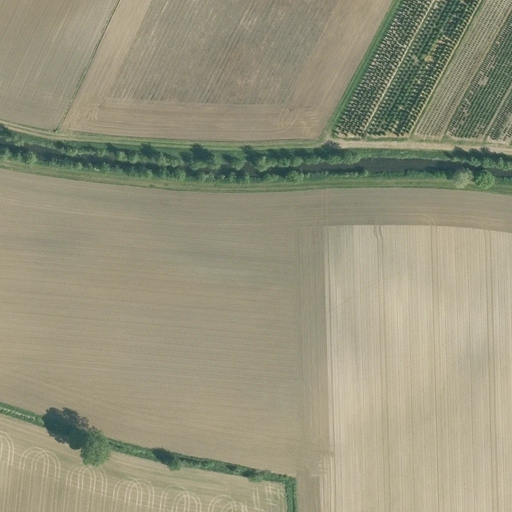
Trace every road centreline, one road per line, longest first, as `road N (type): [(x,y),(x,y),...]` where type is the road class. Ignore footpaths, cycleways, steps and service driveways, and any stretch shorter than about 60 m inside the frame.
road 1 (track): [(0,136),(172,159),(332,149)]
road 2 (track): [(511,157),(332,149)]
